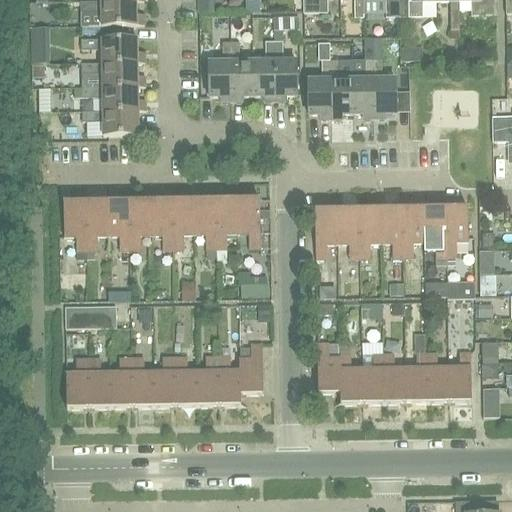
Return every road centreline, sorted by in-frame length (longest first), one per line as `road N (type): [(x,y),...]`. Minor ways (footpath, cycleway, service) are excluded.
road 1 (residential): [(293,469),(291,208)]
road 2 (tertiary): [(72,471),(293,469)]
road 3 (residential): [(487,193),(448,193),(437,180),(290,180)]
road 4 (residential): [(275,511),(387,511),(387,468)]
road 5 (residential): [(61,177),(175,176),(176,136)]
road 6 (residential): [(290,180),(288,143),(276,137),(176,136)]
road 7 (residential): [(176,136),(172,0)]
road 8 (tertiary): [(387,468),(511,467)]
